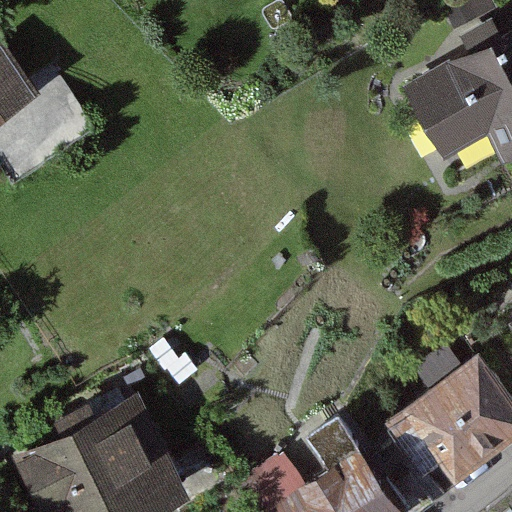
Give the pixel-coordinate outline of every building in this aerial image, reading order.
[(511,16),(396,78),(435,151),(483,125),(496,149),(511,140),(511,16)] [(0,102),(29,82),(0,40),(0,102)] [(511,310),(503,316),(511,332),(511,310)] [(511,397),(470,340),(394,396),(446,466),(511,417),(511,397)] [(133,378),(0,443),(33,511),(111,511),(182,477),(133,378)] [(334,408),(244,474),(272,511),(385,511),(402,500),(334,408)]
